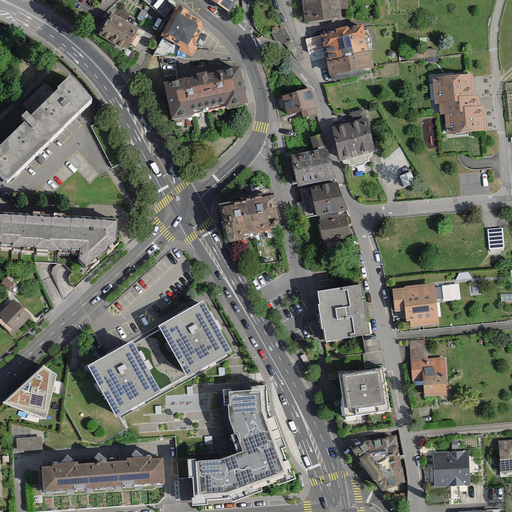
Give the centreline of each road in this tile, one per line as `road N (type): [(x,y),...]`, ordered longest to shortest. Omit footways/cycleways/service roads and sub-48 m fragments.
road 1 (secondary): [(336,505),(294,399),(186,210)]
road 2 (residential): [(413,511),(406,424),(357,214)]
road 3 (secondary): [(186,210),(98,69),(1,0)]
road 4 (tertiary): [(0,382),(186,210)]
road 5 (residential): [(357,214),(311,77),(280,48),(244,54)]
road 6 (residential): [(508,201),(494,44),(501,0)]
road 7 (residential): [(186,210),(257,137),(262,102),(244,54)]
road 8 (residential): [(508,201),(357,214)]
